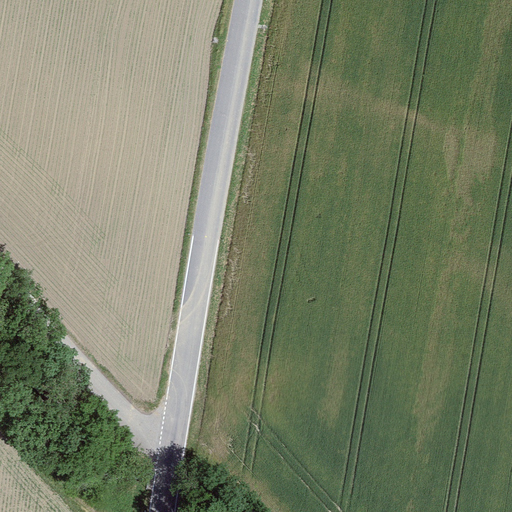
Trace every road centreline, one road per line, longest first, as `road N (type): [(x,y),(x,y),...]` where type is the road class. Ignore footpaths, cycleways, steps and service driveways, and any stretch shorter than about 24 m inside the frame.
road 1 (tertiary): [(172,442),(247,0)]
road 2 (unclassified): [(172,442),(132,418),(0,284)]
